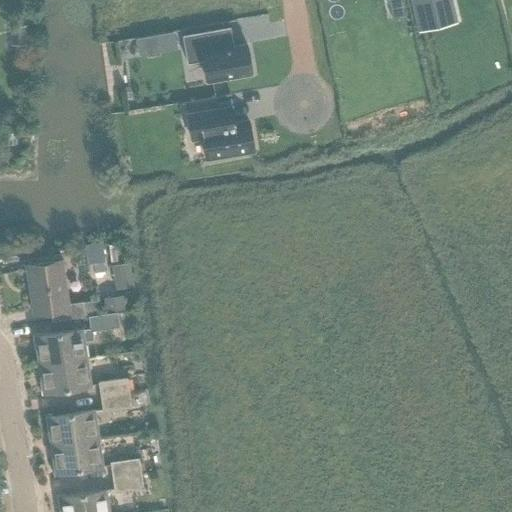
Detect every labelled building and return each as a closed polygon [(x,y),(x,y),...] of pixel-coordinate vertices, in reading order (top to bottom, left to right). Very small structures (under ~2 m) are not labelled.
[(400,0),(388,0),(392,20),(404,18),(400,0)] [(451,0),(410,0),(418,30),(444,24),(441,11),(453,8),(451,0)] [(26,26),(10,27),(11,46),(27,45),(26,26)] [(252,74),(246,44),(233,47),(230,27),(182,35),(187,64),(203,61),(207,82),(252,74)] [(174,32),(157,35),(160,52),(177,49),(174,32)] [(252,153),(248,122),(233,124),(231,107),(187,113),(190,140),(201,139),(204,159),(252,153)] [(104,239),(91,242),(93,256),(107,253),(104,239)] [(115,244),(108,245),(111,262),(118,261),(115,244)] [(129,263),(112,265),(115,289),(132,287),(129,263)] [(70,304),(65,264),(25,270),(31,310),(49,307),(52,322),(86,317),(86,316),(83,302),(70,304)] [(122,295),(103,297),(105,311),(124,309),(122,295)] [(95,300),(83,302),(86,316),(88,316),(97,315),(95,300)] [(88,316),(90,332),(120,328),(118,312),(97,315),(88,316)] [(39,364),(86,357),(81,329),(35,336),(39,364)] [(86,357),(39,364),(43,393),(90,386),(86,357)] [(129,392),(127,378),(99,382),(101,396),(129,392)] [(101,396),(103,412),(132,408),(129,392),(101,396)] [(51,445),(98,438),(94,410),(47,417),(51,445)] [(102,467),(98,438),(51,445),(55,474),(102,467)] [(141,472),(139,458),(111,462),(113,476),(141,472)] [(113,476),(115,492),(143,488),(141,472),(113,476)] [(60,511),(109,511),(106,490),(59,497),(60,511)]
